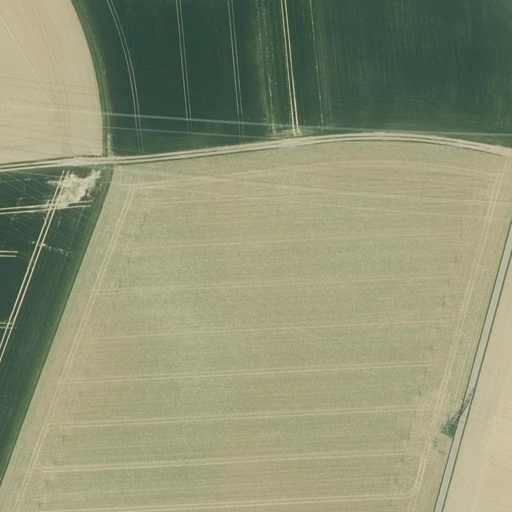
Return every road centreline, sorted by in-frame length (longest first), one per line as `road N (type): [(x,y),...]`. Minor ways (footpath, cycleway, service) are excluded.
road 1 (track): [(511,155),(428,140),(348,138),(0,170)]
road 2 (track): [(0,476),(110,162),(100,72),(75,0)]
road 3 (track): [(437,511),(511,233)]
